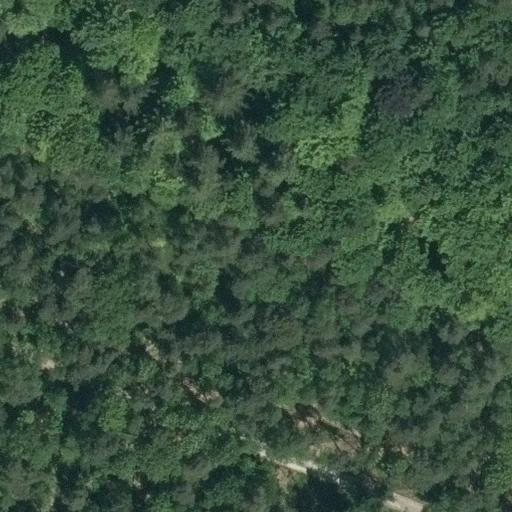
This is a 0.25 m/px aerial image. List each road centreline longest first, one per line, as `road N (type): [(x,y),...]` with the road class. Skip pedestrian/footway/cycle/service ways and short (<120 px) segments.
road 1 (track): [(89,0),(282,40),(511,137)]
road 2 (track): [(341,63),(413,53),(511,7)]
